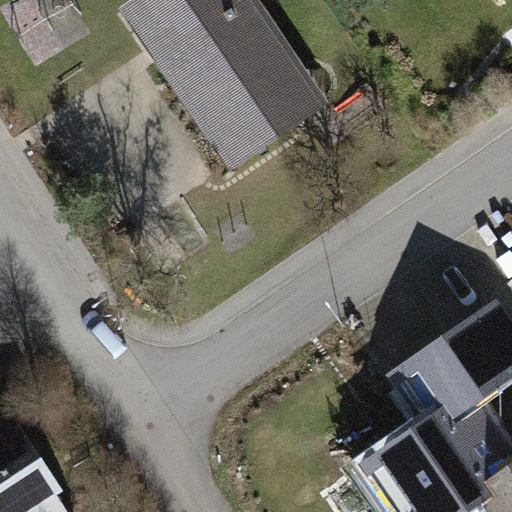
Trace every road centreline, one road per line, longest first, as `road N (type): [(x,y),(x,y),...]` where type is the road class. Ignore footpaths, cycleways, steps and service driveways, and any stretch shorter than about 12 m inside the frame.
road 1 (residential): [(511,169),(147,416)]
road 2 (residential): [(147,416),(0,196)]
